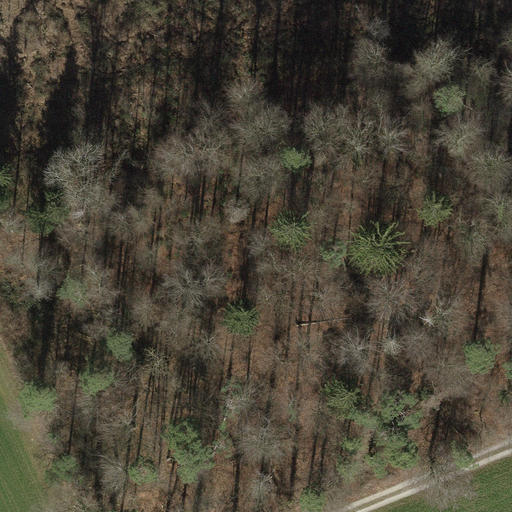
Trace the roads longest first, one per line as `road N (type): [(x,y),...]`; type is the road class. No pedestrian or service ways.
road 1 (track): [(349,511),(511,445)]
road 2 (track): [(0,384),(66,511)]
